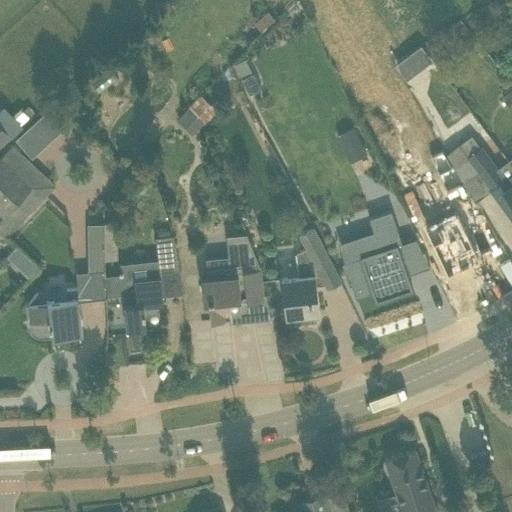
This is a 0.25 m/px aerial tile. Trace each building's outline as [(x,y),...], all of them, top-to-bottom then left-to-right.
[(421,45),(395,64),(406,79),(432,60),(421,45)] [(188,109),(178,119),(193,133),(215,110),(212,108),(199,95),(187,108),(188,109)] [(54,103),(39,117),(55,135),(70,121),(54,103)] [(0,145),(6,140),(11,136),(0,123),(0,145)] [(346,159),(365,151),(353,123),(334,131),(346,159)] [(449,131),(437,138),(444,150),(456,143),(449,131)] [(0,156),(0,209),(1,211),(0,212),(0,229),(6,235),(54,184),(11,144),(0,156)] [(511,164),(508,159),(497,168),(481,147),(468,157),(491,188),(490,189),(501,203),(511,217),(511,164)] [(443,150),(430,156),(446,191),(462,184),(443,150)] [(362,256),(343,262),(350,284),(352,283),(357,297),(375,292),(377,300),(414,288),(399,245),(403,244),(391,210),(370,217),(381,249),(362,255),(362,256)] [(457,210),(424,226),(446,274),(479,259),(457,210)] [(105,260),(118,259),(118,221),(105,220),(105,235),(105,260)] [(341,280),(328,255),(327,255),(313,227),(300,234),(306,247),(296,251),(299,275),(281,277),(286,316),(320,312),(316,284),(325,283),(327,287),(341,280)] [(261,280),(260,268),(246,233),(226,235),(228,257),(211,259),(213,278),(201,279),(203,301),(209,300),(210,319),(228,317),(228,322),(253,320),(251,301),(263,299),(261,280)] [(101,260),(105,260),(105,235),(88,234),(88,271),(86,271),(89,298),(104,297),(101,269),(101,260)] [(119,263),(124,308),(126,328),(146,326),(145,314),(149,314),(149,315),(150,316),(151,317),(152,318),(153,318),(155,318),(156,318),(157,317),(158,316),(159,315),(159,314),(159,312),(159,307),(158,307),(158,306),(159,306),(158,301),(163,300),(161,275),(159,275),(159,271),(179,269),(174,234),(155,237),(158,259),(119,263)] [(38,266),(16,245),(6,256),(28,277),(38,266)] [(28,306),(30,326),(31,328),(31,330),(33,332),(34,333),(36,335),(37,336),(39,336),(41,337),(43,337),(81,333),(78,301),(81,301),(80,287),(67,289),(68,298),(47,300),(37,293),(27,303),(28,306)] [(436,511),(415,447),(384,458),(403,511),(436,511)] [(330,511),(325,494),(298,502),(300,511),(330,511)]
